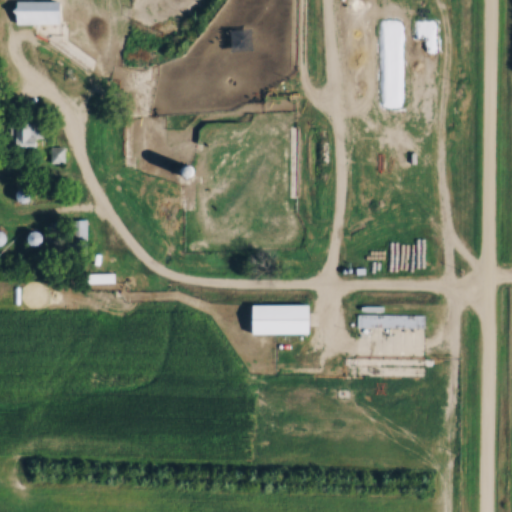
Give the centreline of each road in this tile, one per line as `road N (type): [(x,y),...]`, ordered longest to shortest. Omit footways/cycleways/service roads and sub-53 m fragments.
road 1 (residential): [(486,293),(188,281),(157,271),(121,238),(84,183),(74,114),(17,70),(10,20)]
road 2 (residential): [(483,511),(488,0)]
road 3 (residential): [(324,0),(326,115),(339,163),(333,287)]
